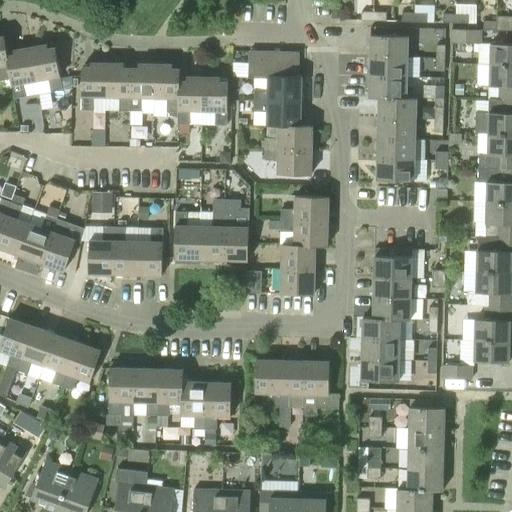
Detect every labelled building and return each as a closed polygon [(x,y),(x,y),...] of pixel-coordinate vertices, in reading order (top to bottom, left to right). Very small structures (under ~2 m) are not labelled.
[(374,20),(374,12),(362,11),(362,20),(374,20)] [(374,12),(374,20),(387,21),(387,12),(374,12)] [(414,22),(415,13),(403,13),(402,21),(414,22)] [(423,13),(415,13),(414,22),(427,22),(428,13),(423,13)] [(456,23),(456,14),(444,14),(444,22),(456,23)] [(456,14),(456,23),(469,23),(469,14),(456,14)] [(497,21),(496,30),(511,30),(511,16),(497,16),(497,21)] [(496,30),(497,21),(484,21),(484,30),(496,30)] [(481,43),(481,30),(452,29),(452,42),(481,43)] [(371,56),(408,57),(408,35),(371,35),(371,56)] [(7,56),(8,55),(5,36),(0,36),(0,80),(11,79),(12,78),(7,56)] [(490,64),(511,64),(511,43),(491,43),(490,64)] [(31,47),(36,80),(49,78),(51,92),(63,90),(56,47),(48,49),(47,44),(31,47)] [(436,57),(445,57),(446,45),(437,45),(436,57)] [(24,83),(36,80),(31,47),(14,50),(15,54),(8,55),(7,56),(12,78),(11,79),(14,98),(26,96),(24,83)] [(298,77),(298,76),(298,52),(249,51),(249,77),(269,77),(269,76),(298,77)] [(407,77),(408,57),(371,56),(370,76),(407,77)] [(445,70),(445,57),(436,57),(436,70),(445,70)] [(107,96),(108,63),(91,62),(91,67),(83,67),(82,110),(94,110),(94,96),(107,96)] [(130,111),(131,68),(124,68),(124,63),(108,63),(107,96),(120,97),(119,110),(130,111)] [(155,97),(156,64),(139,64),(139,68),(131,68),(130,111),(142,111),(142,113),(154,113),(155,97)] [(180,81),(180,69),(172,69),(172,64),(156,64),(155,97),(167,98),(167,112),(178,112),(179,112),(180,81)] [(511,64),(490,64),(490,85),(499,86),(499,99),(511,99),(511,64)] [(242,86),(242,76),(232,76),(232,85),(242,86)] [(254,100),(301,101),(302,76),(298,76),(298,77),(269,76),(269,77),(269,89),(255,89),(254,100)] [(407,98),(407,97),(407,77),(370,76),(369,97),(380,98),(380,97),(407,98)] [(203,111),(204,77),(187,77),(187,81),(180,81),(179,112),(178,112),(178,124),(190,124),(190,110),(203,111)] [(204,77),(203,111),(215,111),(215,125),(227,125),(228,82),(220,82),(221,77),(204,77)] [(456,84),(455,94),(464,95),(464,84),(456,84)] [(444,98),(445,86),(436,85),(435,98),(444,98)] [(379,118),(416,119),(417,97),(407,97),(407,98),(380,97),(380,98),(379,118)] [(444,107),(444,98),(435,98),(435,106),(444,107)] [(511,99),(499,99),(489,99),(488,112),(489,112),(489,113),(476,113),(476,133),(489,133),(511,133),(511,99)] [(301,111),(301,101),(254,100),(254,111),(268,112),(267,125),(279,126),(279,125),(301,125),(301,120),(303,120),(303,111),(301,111)] [(435,119),(444,119),(444,107),(435,106),(435,119)] [(415,139),(416,119),(379,118),(378,138),(415,139)] [(443,132),(444,119),(435,119),(434,132),(443,132)] [(265,149),(312,150),(313,125),(301,125),(279,125),(279,126),(279,138),(265,137),(265,149)] [(93,146),(105,146),(105,130),(93,130),(93,146)] [(511,133),(489,133),(488,154),(479,154),(479,167),(511,168),(511,133)] [(415,159),(415,139),(378,138),(378,158),(415,159)] [(312,159),(312,150),(265,149),(265,160),(279,160),(278,174),(311,175),(311,169),(314,169),(314,159),(312,159)] [(436,160),(448,160),(449,152),(436,151),(436,160)] [(230,162),(230,153),(220,153),(220,162),(230,162)] [(414,181),(415,159),(378,158),(377,180),(414,181)] [(448,169),(448,160),(436,160),(435,169),(448,169)] [(511,168),(479,167),(478,181),(487,181),(487,202),(511,202),(511,168)] [(436,189),(447,189),(447,177),(440,177),(436,181),(436,189)] [(15,194),(18,186),(6,182),(1,194),(13,199),(15,194)] [(447,202),(447,189),(436,189),(436,201),(447,202)] [(112,212),(112,192),(92,192),(92,212),(112,212)] [(281,220),(328,221),(329,196),(296,196),(295,209),(281,209),(281,220)] [(0,235),(12,202),(1,198),(0,201),(0,235)] [(224,212),(225,198),(214,198),(213,211),(201,210),(200,226),(200,259),(205,259),(205,261),(214,261),(214,259),(224,259),(224,212)] [(224,212),(224,259),(248,260),(249,227),(250,207),(241,207),(241,199),(225,198),(224,212)] [(0,247),(19,254),(30,223),(18,219),(23,206),(12,202),(0,235),(0,247)] [(511,202),(487,202),(486,223),(486,237),(511,237),(511,202)] [(41,262),(57,218),(59,213),(60,210),(50,206),(47,214),(42,227),(30,223),(19,254),(24,256),(23,258),(32,261),(32,259),(41,262)] [(148,219),(148,207),(139,207),(139,219),(148,219)] [(200,259),(200,226),(188,225),(188,212),(176,211),(175,258),(200,259)] [(57,218),(41,262),(65,271),(76,240),(62,234),(67,222),(64,221),(57,218)] [(328,231),(328,221),(281,220),(281,222),(281,231),(295,232),(294,244),(316,245),(316,246),(328,246),(328,240),(330,240),(330,231),(328,231)] [(281,231),(281,222),(272,221),(271,231),(281,231)] [(114,274),(115,226),(103,226),(103,240),(90,240),(89,273),(95,273),(95,275),(104,276),(104,273),(114,274)] [(138,274),(138,241),(126,241),(126,227),(115,226),(114,274),(138,274)] [(138,241),(138,274),(143,274),(143,277),(152,277),(152,274),(163,275),(163,228),(151,227),(151,241),(138,241)] [(511,237),(486,237),(478,236),(477,271),(511,272),(511,268),(511,237)] [(294,244),(282,244),(282,268),(315,269),(316,246),(316,245),(294,244)] [(375,276),(412,278),(413,249),(375,248),(375,276)] [(315,279),(315,269),(282,268),(281,293),(314,294),(315,288),(317,288),(317,279),(315,279)] [(432,278),(445,279),(445,270),(433,270),(432,278)] [(247,281),(262,282),(262,271),(248,271),(247,281)] [(511,292),(511,293),(511,272),(477,271),(476,292),(468,292),(468,305),(486,305),(511,306),(511,292)] [(411,298),(412,278),(375,276),(374,296),(411,298)] [(445,287),(445,279),(432,278),(432,287),(445,287)] [(262,293),(262,282),(247,281),(247,292),(262,293)] [(411,319),(411,298),(374,296),(373,317),(401,318),(401,319),(411,319)] [(511,320),(511,306),(486,305),(485,319),(476,318),(475,340),(510,341),(511,320)] [(429,316),(438,316),(439,307),(430,306),(429,316)] [(438,332),(438,316),(429,316),(429,332),(438,332)] [(18,370),(33,326),(10,317),(0,345),(0,349),(11,353),(7,366),(18,370)] [(401,318),(373,317),(363,317),(363,338),(400,339),(401,319),(401,318)] [(45,365),(56,334),(33,326),(18,370),(28,374),(33,361),(45,365)] [(63,386),(78,342),(56,334),(45,365),(57,369),(52,382),(54,383),(63,386)] [(399,359),(400,339),(363,338),(362,358),(399,359)] [(510,362),(510,341),(475,340),(475,361),(510,362)] [(78,342),(63,386),(73,390),(78,377),(91,381),(102,350),(78,342)] [(428,358),(437,359),(437,348),(429,348),(428,358)] [(399,381),(399,359),(362,358),(362,380),(399,381)] [(437,373),(437,359),(428,358),(428,373),(437,373)] [(280,407),(281,360),(257,359),(256,392),(269,393),(269,406),(280,407)] [(304,393),(305,360),(281,360),(280,407),(280,426),(291,426),(292,393),(304,393)] [(305,360),(304,393),(304,415),(317,415),(317,408),(339,408),(339,395),(329,395),(330,361),(305,360)] [(472,379),(472,365),(443,364),(443,378),(472,379)] [(134,401),(135,368),(110,367),(109,414),(121,415),(121,421),(134,421),(134,401)] [(158,415),(159,369),(135,368),(134,401),(147,402),(147,415),(158,415)] [(159,369),(158,415),(168,416),(169,416),(169,402),(182,402),(183,381),(184,381),(184,369),(159,369)] [(455,380),(445,380),(445,389),(454,390),(455,380)] [(207,382),(184,381),(183,381),(182,402),(181,414),(195,415),(195,428),(206,429),(207,382)] [(207,382),(206,429),(216,429),(217,429),(218,415),(231,416),(232,383),(207,382)] [(32,398),(20,393),(17,401),(29,406),(32,398)] [(49,421),(53,409),(41,405),(37,417),(49,421)] [(409,428),(444,429),(445,407),(432,407),(410,406),(409,428)] [(168,426),(168,416),(158,415),(158,417),(158,426),(168,426)] [(158,417),(148,417),(147,428),(157,428),(158,426),(158,417)] [(369,427),(382,427),(382,417),(370,417),(369,427)] [(47,435),(51,426),(39,420),(35,429),(47,435)] [(100,440),(104,424),(89,420),(85,436),(100,440)] [(48,436),(60,441),(64,432),(53,426),(48,436)] [(382,437),(382,427),(369,427),(369,437),(382,437)] [(444,449),(444,429),(409,428),(409,448),(444,449)] [(206,429),(206,444),(216,444),(216,429),(206,429)] [(4,438),(0,443),(0,484),(5,488),(28,453),(4,438)] [(110,460),(113,448),(102,445),(99,457),(110,460)] [(127,457),(128,447),(116,446),(115,456),(127,457)] [(368,465),(381,466),(381,458),(382,447),(369,447),(368,457),(368,465)] [(443,469),(444,449),(409,448),(408,468),(443,469)] [(310,466),(310,455),(310,453),(299,453),(299,454),(299,466),(310,466)] [(56,511),(73,469),(46,460),(37,484),(32,498),(32,499),(47,504),(43,511),(56,511)] [(381,478),(381,466),(368,465),(368,467),(368,478),(381,478)] [(368,467),(359,467),(359,476),(358,477),(368,478),(368,467)] [(146,485),(148,472),(118,468),(116,482),(118,482),(114,511),(143,511),(147,485),(146,485)] [(443,491),(443,469),(408,468),(408,488),(408,489),(433,490),(443,491)] [(73,469),(56,511),(87,511),(99,479),(73,469)] [(37,484),(32,482),(25,496),(32,498),(37,484)] [(147,485),(143,511),(171,511),(175,488),(147,485)] [(298,511),(299,492),(270,491),(262,491),(262,485),(261,485),(259,511),(298,511)] [(408,489),(408,488),(398,488),(397,509),(432,510),(433,490),(408,489)] [(221,511),(223,490),(194,489),(193,511),(221,511)] [(223,490),(221,511),(250,511),(251,490),(223,490)] [(299,492),(298,511),(326,511),(327,492),(299,492)] [(357,508),(370,508),(370,498),(357,498),(357,508)]
